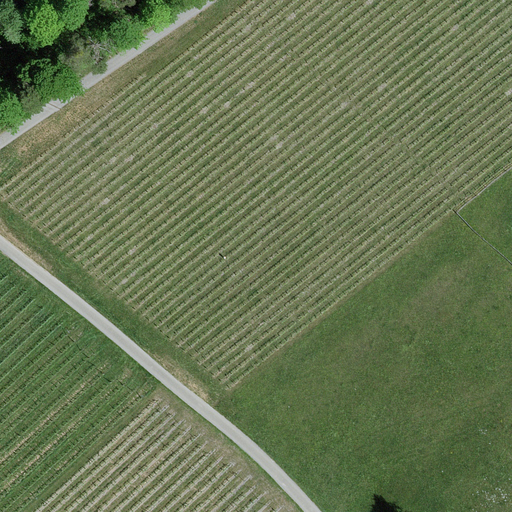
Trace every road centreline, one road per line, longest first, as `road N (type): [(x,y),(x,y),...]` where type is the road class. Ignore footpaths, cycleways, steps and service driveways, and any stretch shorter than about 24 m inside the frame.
road 1 (residential): [(310,511),(250,447),(0,241)]
road 2 (track): [(0,142),(210,0)]
